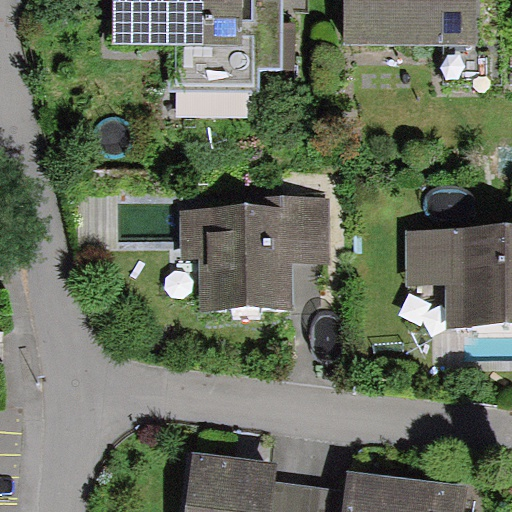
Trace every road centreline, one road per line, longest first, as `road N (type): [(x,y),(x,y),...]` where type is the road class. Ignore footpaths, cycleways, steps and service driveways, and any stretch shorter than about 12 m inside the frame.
road 1 (residential): [(511,436),(68,388)]
road 2 (residential): [(68,388),(54,294),(0,73)]
road 3 (residential): [(60,511),(68,388)]
